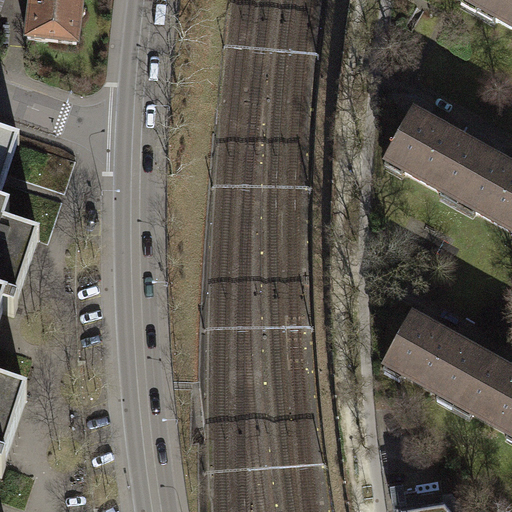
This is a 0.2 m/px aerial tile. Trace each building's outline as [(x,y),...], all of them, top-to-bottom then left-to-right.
[(32,0),(27,40),(77,46),(80,22),(85,15),(82,8),(82,0),(32,0)] [(458,0),(467,5),(481,12),(487,0),(458,0)] [(511,0),(487,0),(481,12),(511,29),(511,0)] [(387,163),(461,204),(487,157),(457,141),(458,138),(451,135),(445,131),(444,133),(413,116),(387,163)] [(0,302),(17,308),(39,241),(5,229),(10,212),(0,208),(0,200),(6,184),(19,143),(0,136),(0,302)] [(461,204),(511,232),(511,171),(487,157),(461,204)] [(17,308),(0,302),(0,466),(5,468),(27,401),(0,391),(0,324),(3,315),(15,318),(18,308),(17,308)] [(478,383),(490,363),(459,346),(460,344),(453,340),(447,337),(446,338),(412,319),(386,366),(456,406),(471,380),(478,383)] [(471,380),(456,406),(511,436),(511,375),(490,363),(478,383),(471,380)] [(451,511),(448,508),(442,508),(437,486),(398,492),(401,511),(451,511)]
